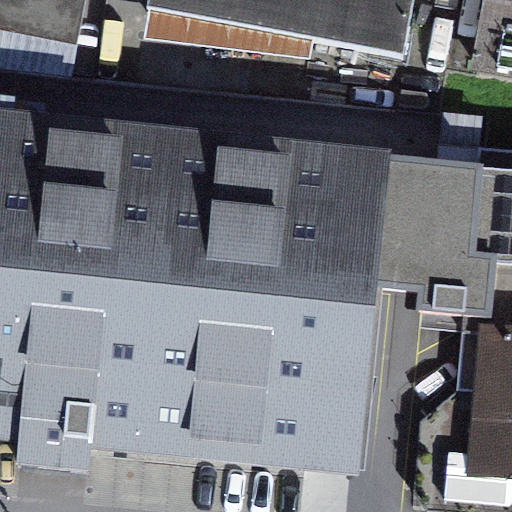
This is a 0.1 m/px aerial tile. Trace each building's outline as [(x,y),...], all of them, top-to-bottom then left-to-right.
[(0,0),(0,45),(75,50),(87,0),(0,0)] [(116,0),(116,25),(142,26),(143,0),(116,0)] [(426,0),(157,0),(154,18),(416,63),(426,0)] [(511,0),(489,0),(476,73),(511,79),(511,0)] [(0,454),(359,492),(394,155),(0,114),(0,454)] [(511,158),(488,156),(458,465),(511,470),(511,158)]
